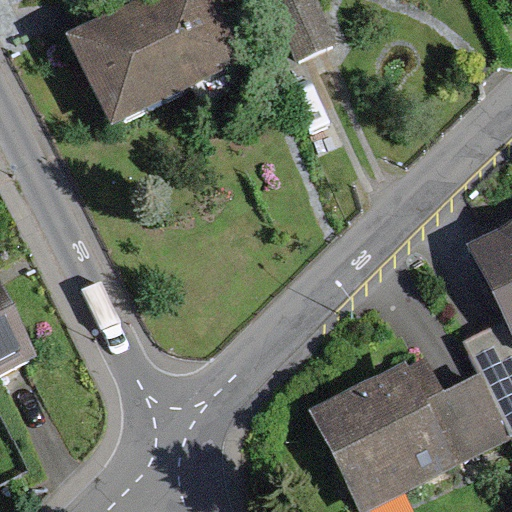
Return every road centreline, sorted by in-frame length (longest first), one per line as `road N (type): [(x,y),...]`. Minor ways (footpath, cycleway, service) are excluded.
road 1 (residential): [(169,468),(312,310),(511,112)]
road 2 (residential): [(0,112),(169,468)]
